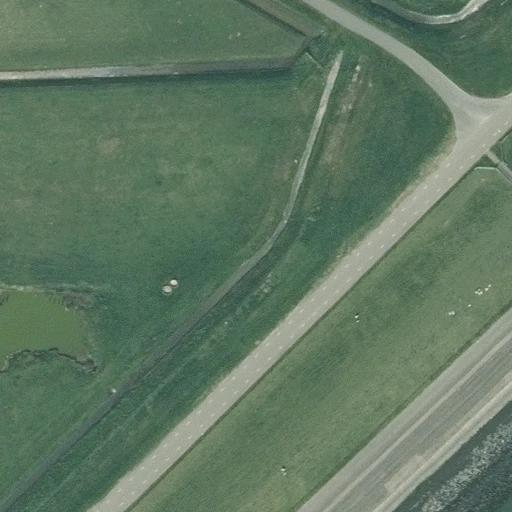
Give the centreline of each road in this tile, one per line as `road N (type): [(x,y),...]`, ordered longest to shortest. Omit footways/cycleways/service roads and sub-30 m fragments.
road 1 (tertiary): [(105,511),(489,130)]
road 2 (unclassified): [(313,0),(398,51),(489,130)]
